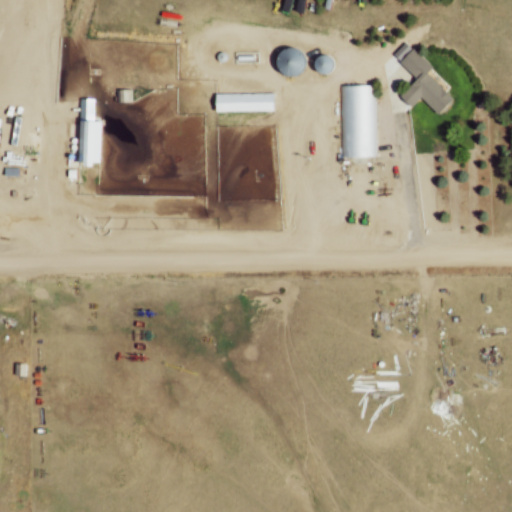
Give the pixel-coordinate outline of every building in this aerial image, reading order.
[(424,71),(428,66),(409,47),(396,59),(414,78),(407,85),(435,113),(450,98),(424,71)] [(293,73),(296,70),(298,66),(298,61),(296,57),(294,54),(290,52),(286,51),(282,52),(279,53),(276,56),(274,59),(273,63),(274,67),(276,70),(278,73),(282,75),(286,76),(290,75),(293,73)] [(321,72),(322,70),(323,68),(324,65),(323,63),(322,60),(320,59),(317,58),(314,57),(312,58),(309,60),(308,62),(307,65),(307,68),(308,70),(310,72),(313,74),(316,74),(318,74),(321,72)] [(331,91),(334,159),(364,158),(362,90),(331,91)] [(207,98),(208,114),(265,113),(264,97),(207,98)] [(67,103),(66,165),(90,165),(90,126),(81,125),(81,103),(67,103)]
